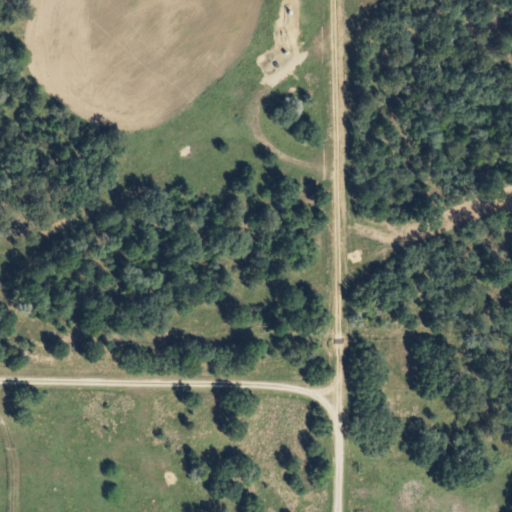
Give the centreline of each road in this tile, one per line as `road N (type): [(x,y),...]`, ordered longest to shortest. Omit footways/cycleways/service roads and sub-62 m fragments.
road 1 (residential): [(338,511),(333,0)]
road 2 (residential): [(339,391),(0,390)]
